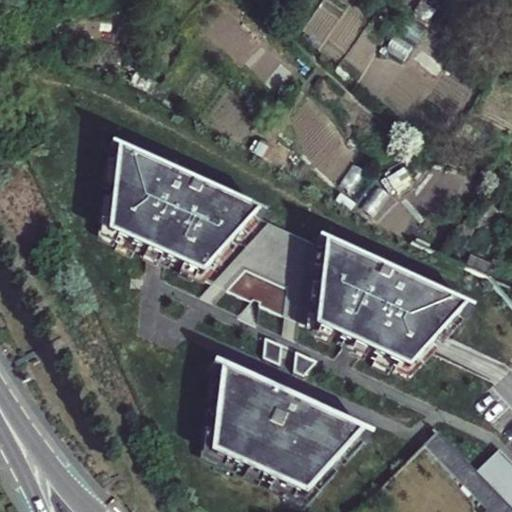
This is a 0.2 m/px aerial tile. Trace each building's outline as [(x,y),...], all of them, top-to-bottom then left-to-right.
[(254,220),(114,156),(105,238),(199,281),(254,220)] [(459,314),(320,250),(310,332),(403,375),(459,314)] [(508,306),(511,301),(511,291),(485,279),(508,306)] [(282,349),(265,341),(263,362),(280,369),(282,349)] [(317,365),(296,355),(293,376),(303,380),(317,365)] [(204,369),(212,373),(203,456),(293,503),(353,437),(361,441),(363,437),(206,365),(204,369)] [(511,511),(511,504),(509,501),(503,506),(500,503),(461,463),(431,433),(418,445),(473,501),(469,503),(478,511),(511,511)] [(511,468),(484,440),(461,463),(500,503),(511,490),(511,468)]
